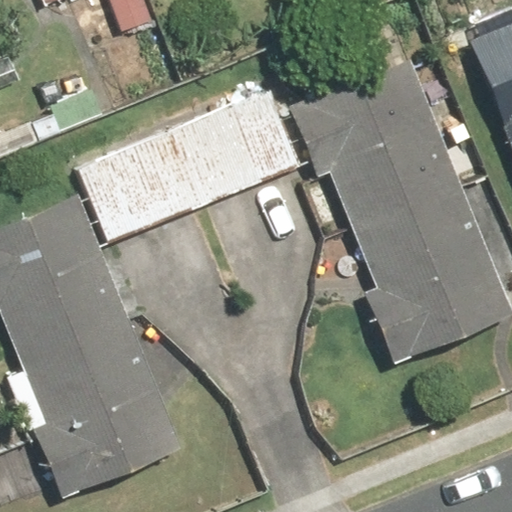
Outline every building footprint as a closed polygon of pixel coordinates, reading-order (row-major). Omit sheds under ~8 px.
[(38,0),(39,1),(41,0),(100,0),(113,33),(141,21),(132,0),(38,0)] [(511,14),(460,36),(511,167),(511,14)] [(397,57),(281,105),(310,176),(319,172),(367,286),(351,293),(380,362),(504,310),(397,57)] [(100,248),(298,166),(274,108),(264,86),(66,169),(74,188),(100,248)] [(173,446),(92,251),(67,191),(0,218),(0,340),(13,371),(0,375),(0,380),(49,497),(173,446)]
